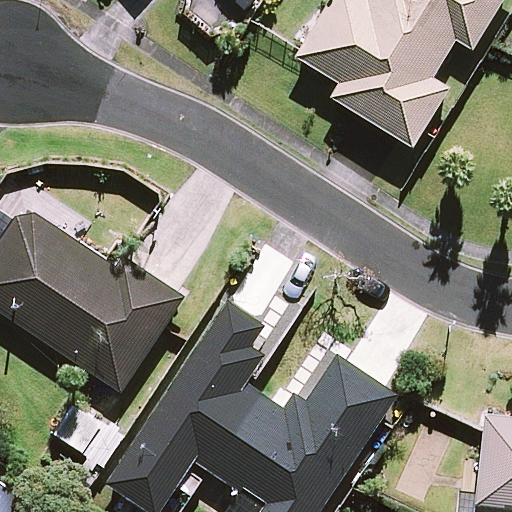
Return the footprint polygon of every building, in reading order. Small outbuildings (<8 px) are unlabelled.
[(331,0),(297,59),(338,83),(329,98),(412,147),(446,89),(430,79),(453,39),(472,50),(501,0),(331,0)] [(113,269),(21,209),(0,241),(0,312),(120,391),(181,297),(121,258),(113,269)] [(315,511),(392,396),(334,358),(306,400),(300,395),(288,414),(234,379),(184,455),(239,491),(224,511),(315,511)] [(99,423),(71,407),(55,436),(83,452),(99,423)] [(511,511),(511,418),(484,415),(474,511),(511,511)] [(44,511),(0,484),(0,511),(44,511)]
